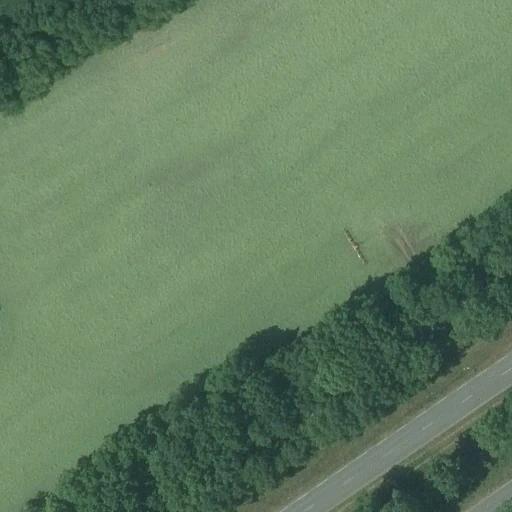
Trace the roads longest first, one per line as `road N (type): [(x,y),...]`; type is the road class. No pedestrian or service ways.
road 1 (unclassified): [(511,270),(170,511)]
road 2 (primary): [(511,370),(307,511)]
